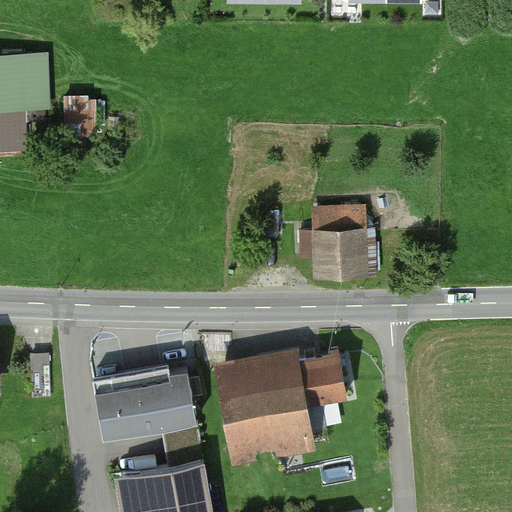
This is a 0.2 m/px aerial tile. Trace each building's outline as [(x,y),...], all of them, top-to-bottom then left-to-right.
[(0,54),(0,151),(29,150),(27,110),(50,108),(46,52),(0,54)] [(312,210),(316,278),(370,275),(367,207),(312,210)] [(343,397),(337,352),(216,369),(228,453),(311,442),(305,402),(343,397)] [(187,376),(94,393),(104,444),(197,427),(187,376)] [(214,511),(203,457),(113,476),(120,511),(214,511)]
